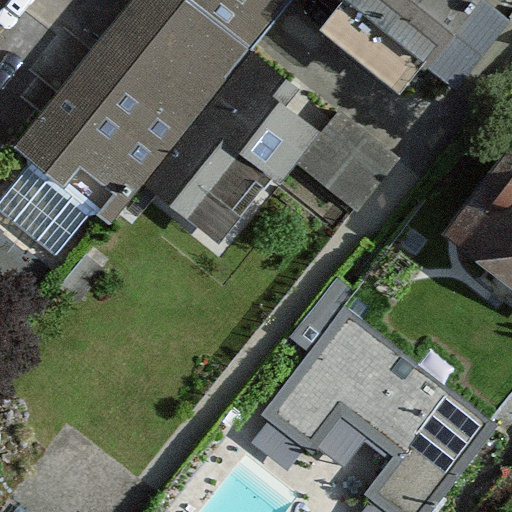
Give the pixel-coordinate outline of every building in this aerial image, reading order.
[(136,0),(19,151),(32,161),(0,202),(0,218),(54,261),(92,213),(114,230),(293,0),(136,0)] [(341,0),(358,13),(338,38),(393,80),(412,55),(456,90),(511,19),(511,16),(491,0),(341,0)] [(289,82),(256,56),(149,190),(213,240),(264,176),(280,189),(322,136),(275,99),(289,82)] [(344,117),(303,168),(358,213),(400,162),(344,117)] [(511,160),(453,236),(494,268),(485,279),(511,300),(511,160)] [(105,272),(86,258),(61,293),(80,307),(105,272)] [(424,511),(490,429),(335,309),(325,323),(342,336),(279,417),(313,444),(342,407),(411,460),(381,499),(398,511),(424,511)]
